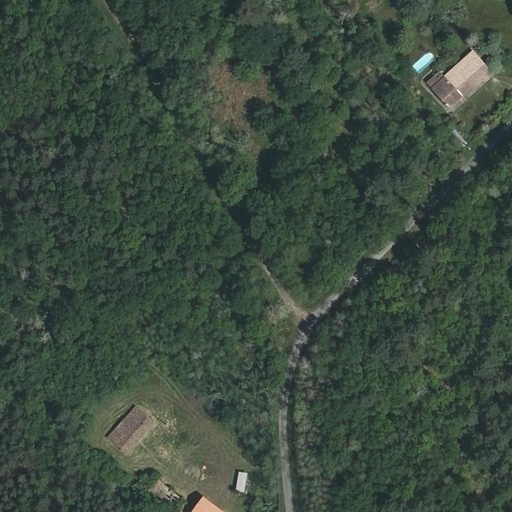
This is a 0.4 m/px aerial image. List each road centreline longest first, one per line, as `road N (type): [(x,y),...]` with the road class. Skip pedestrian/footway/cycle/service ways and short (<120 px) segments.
road 1 (unclassified): [(511,134),(298,343),(291,402),(298,511)]
road 2 (track): [(298,343),(115,0)]
